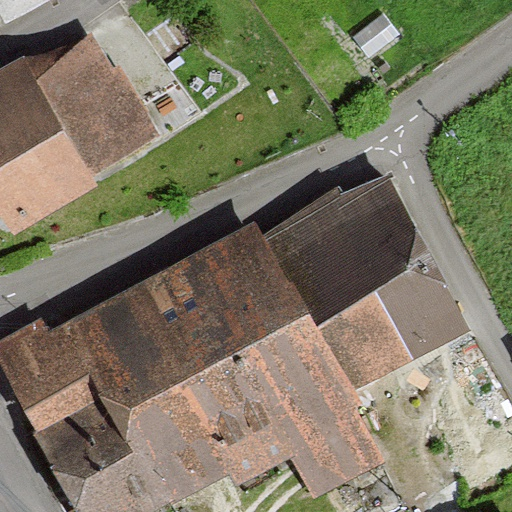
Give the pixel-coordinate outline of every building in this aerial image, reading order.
[(0,193),(15,218),(99,169),(93,157),(178,119),(133,51),(116,63),(91,25),(36,62),(23,43),(0,56),(0,193)] [(374,167),(256,227),(336,380),(453,319),(374,167)] [(256,227),(123,296),(226,477),(277,450),(306,506),(381,467),(336,380),(256,227)] [(123,296),(61,328),(93,398),(25,432),(66,511),(157,511),(226,477),(123,296)] [(61,328),(0,359),(0,383),(25,432),(93,398),(61,328)]
